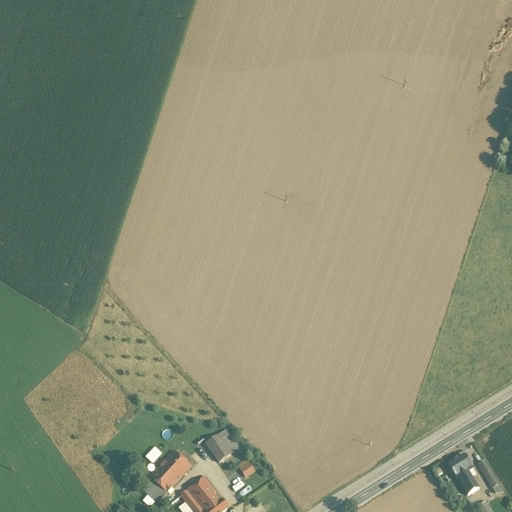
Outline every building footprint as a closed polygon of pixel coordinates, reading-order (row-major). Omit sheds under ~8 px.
[(240,451),(226,432),(218,437),(231,457),(240,451)] [(231,457),(218,437),(207,445),(220,465),(231,457)] [(153,464),(162,454),(155,447),(145,458),(153,464)] [(174,453),(150,479),(152,481),(144,489),(160,503),(192,468),(174,453)] [(465,457),(448,467),(457,481),(457,480),(468,497),(479,490),(469,473),(473,470),(465,457)] [(491,472),(485,462),(478,467),(484,476),(491,472)] [(240,470),(239,470),(245,478),(254,472),(248,464),(240,470)] [(491,472),(484,476),(493,491),(500,487),(491,472)] [(205,479),(181,498),(192,511),(214,495),(216,494),(205,479)] [(500,487),(493,491),(496,496),(503,492),(500,487)] [(221,503),(214,495),(198,508),(200,509),(196,511),(225,511),(229,509),(223,501),(221,503)] [(491,511),(486,503),(478,507),(481,511),(491,511)]
